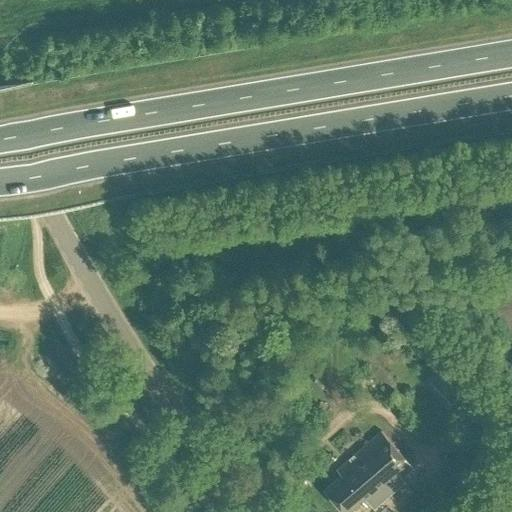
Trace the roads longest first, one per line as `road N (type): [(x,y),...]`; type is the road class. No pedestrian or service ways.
road 1 (trunk): [(511,56),(0,139)]
road 2 (trunk): [(0,181),(511,98)]
road 3 (tertiary): [(0,127),(149,378),(261,511)]
